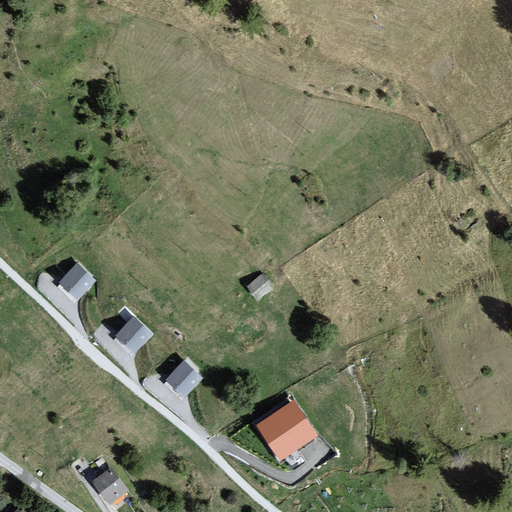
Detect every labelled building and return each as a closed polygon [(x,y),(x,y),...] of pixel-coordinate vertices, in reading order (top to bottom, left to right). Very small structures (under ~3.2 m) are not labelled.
[(77,262),(59,281),(77,299),(95,280),(77,262)] [(262,274),(247,286),(258,300),(274,288),(262,274)] [(134,316),(116,335),(134,352),(152,334),(134,316)] [(185,359),(165,379),(184,397),(203,378),(185,359)] [(293,399),(255,426),(279,461),(318,434),(293,399)] [(92,481),(109,503),(129,490),(111,467),(92,481)]
